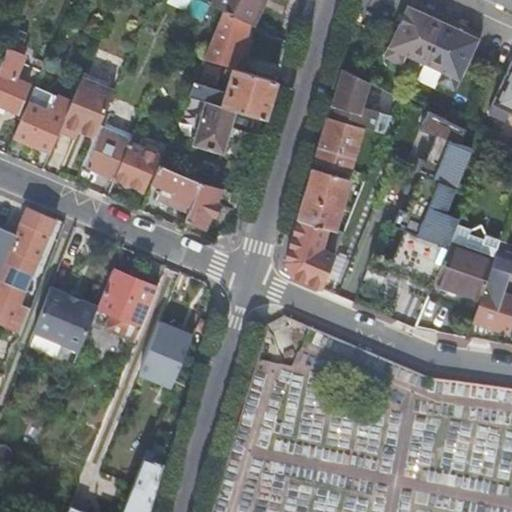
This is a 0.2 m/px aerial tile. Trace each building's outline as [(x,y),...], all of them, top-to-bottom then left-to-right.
[(208,8),(191,0),(185,14),(202,22),(208,8)] [(247,25),(250,26),(263,0),(213,0),(210,7),(222,13),(227,15),(247,25)] [(407,55),(425,64),(446,17),(421,5),(419,11),(408,6),(385,57),(402,65),(407,55)] [(242,41),(247,25),(227,15),(222,13),(208,45),(202,61),(232,70),(239,72),(244,57),(245,57),(249,43),(242,41)] [(482,34),(446,17),(425,64),(443,72),(438,82),(456,90),(482,34)] [(23,58),(6,50),(0,63),(0,113),(2,114),(4,109),(17,114),(28,86),(14,79),(23,58)] [(41,70),(44,63),(38,61),(35,67),(41,70)] [(511,63),(489,114),(507,122),(510,115),(511,115),(511,63)] [(385,134),(392,115),(363,106),(370,82),(342,69),(328,117),(350,123),(364,127),(385,134)] [(263,121),(275,82),(239,72),(232,70),(225,93),(192,83),(186,98),(204,104),(233,112),(263,121)] [(95,134),(112,93),(80,79),(70,103),(69,104),(60,125),(58,131),(76,139),(78,133),(80,128),(95,134)] [(29,98),(27,103),(49,112),(55,97),(33,88),(29,98)] [(55,97),(49,112),(27,103),(13,134),(12,137),(40,149),(49,153),(58,131),(60,125),(69,104),(70,103),(55,97)] [(233,112),(204,104),(191,145),(221,154),(233,112)] [(467,129),(427,110),(420,129),(435,136),(425,160),(419,158),(414,170),(420,173),(457,188),(473,148),(460,143),(467,129)] [(350,173),(364,127),(350,123),(328,117),(315,162),(350,173)] [(80,128),(78,133),(93,139),(95,134),(80,128)] [(113,179),(128,145),(120,142),(124,133),(114,129),(110,138),(99,133),(85,167),(113,179)] [(128,145),(156,157),(159,150),(144,143),(146,139),(133,133),(128,145)] [(156,157),(128,145),(113,179),(141,191),(156,157)] [(198,184),(157,166),(150,184),(171,193),(169,199),(189,208),(198,184)] [(350,179),(313,168),(298,219),(327,228),(335,230),(350,179)] [(402,229),(448,248),(450,242),(455,231),(460,219),(446,214),(457,188),(420,173),(405,211),(399,209),(393,225),(402,229)] [(224,192),(198,184),(189,208),(183,222),(203,230),(209,215),(214,217),(224,192)] [(54,220),(26,208),(14,236),(0,270),(0,326),(19,336),(29,311),(18,306),(54,220)] [(327,228),(298,219),(286,261),(292,275),(322,288),(335,257),(324,253),(321,248),(327,228)] [(448,248),(433,283),(479,300),(491,266),(493,260),(500,241),(501,238),(500,238),(499,239),(486,234),(482,224),(472,229),(471,228),(468,236),(464,246),(450,242),(448,248)] [(408,294),(426,301),(433,283),(448,248),(402,229),(389,260),(374,253),(367,269),(386,277),(388,271),(413,282),(408,294)] [(0,270),(14,236),(0,230),(0,270)] [(468,236),(455,231),(450,242),(464,246),(468,236)] [(493,260),(491,266),(479,300),(472,321),(474,321),(477,313),(489,317),(486,326),(509,333),(511,324),(511,297),(511,295),(511,245),(500,241),(493,260)] [(127,277),(111,271),(96,308),(111,314),(103,334),(133,346),(156,289),(137,281),(127,277)] [(129,272),(127,277),(137,281),(139,276),(129,272)] [(96,308),(49,288),(32,333),(78,352),(96,308)] [(477,313),(474,321),(486,326),(489,317),(477,313)] [(204,323),(198,320),(194,331),(201,334),(204,323)] [(148,511),(162,465),(143,458),(121,511),(148,511)]
